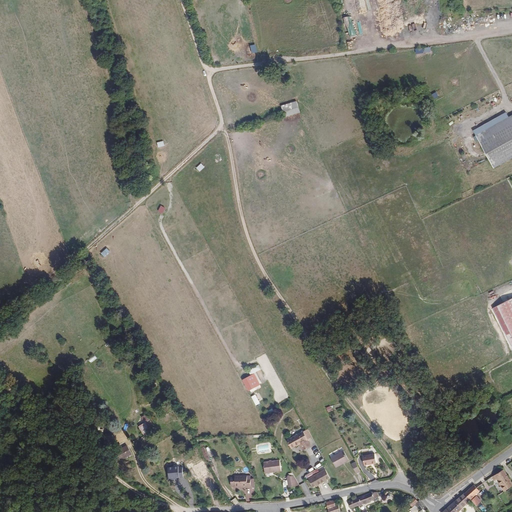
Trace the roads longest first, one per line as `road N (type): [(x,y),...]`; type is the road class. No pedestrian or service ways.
road 1 (track): [(182,0),(263,272),(408,488)]
road 2 (track): [(207,71),(511,27)]
road 3 (track): [(186,511),(90,462),(0,393)]
road 4 (residential): [(439,508),(393,484),(279,504)]
